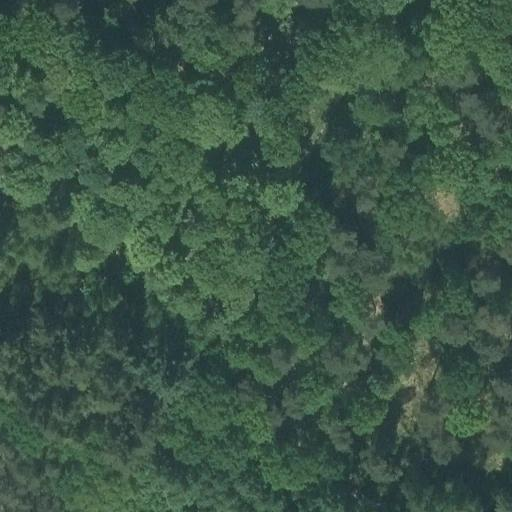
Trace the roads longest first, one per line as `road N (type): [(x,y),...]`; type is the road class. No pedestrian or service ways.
road 1 (track): [(154,389),(393,0)]
road 2 (track): [(511,497),(154,389)]
road 3 (track): [(154,389),(83,511)]
